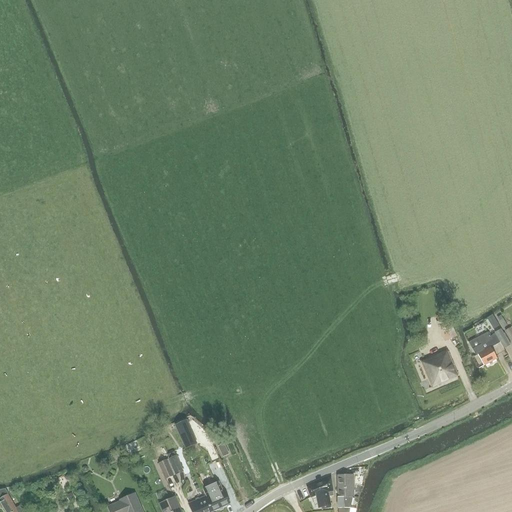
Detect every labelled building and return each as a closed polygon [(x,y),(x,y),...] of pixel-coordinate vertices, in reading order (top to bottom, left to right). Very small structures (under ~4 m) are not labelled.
[(499,326),(492,316),(487,319),(494,329),(499,326)] [(445,342),(455,338),(447,318),(437,322),(445,342)] [(505,349),(511,345),(501,329),(495,333),(505,349)] [(495,345),(490,337),(487,332),(469,342),(476,356),(478,355),(484,366),(497,359),(491,348),(495,345)] [(490,337),(495,345),(500,342),(495,334),(490,337)] [(458,376),(448,352),(439,355),(439,354),(420,362),(431,388),(458,376)] [(176,426),(185,449),(197,444),(187,421),(176,426)] [(154,448),(161,445),(157,436),(150,440),(154,448)] [(223,457),(229,455),(224,444),(218,447),(223,457)] [(176,475),(183,472),(177,456),(176,456),(169,460),(176,475)] [(166,479),(173,476),(167,461),(159,464),(166,479)] [(338,497),(353,497),(353,475),(337,476),(338,497)] [(334,496),(333,491),(331,479),(307,489),(311,498),(319,495),(322,508),(331,506),(329,497),(334,496)] [(203,489),(207,496),(205,497),(212,511),(229,504),(222,489),(221,489),(219,482),(203,489)] [(0,502),(5,511),(23,511),(20,506),(16,509),(7,495),(9,494),(6,489),(0,490),(0,502)] [(75,498),(72,492),(66,495),(70,501),(75,498)] [(141,511),(134,495),(121,501),(122,502),(109,508),(110,511),(141,511)] [(162,511),(181,511),(175,497),(159,504),(162,511)] [(192,511),(212,511),(205,497),(188,504),(192,511)] [(349,511),(353,497),(338,497),(338,511),(349,511)]
